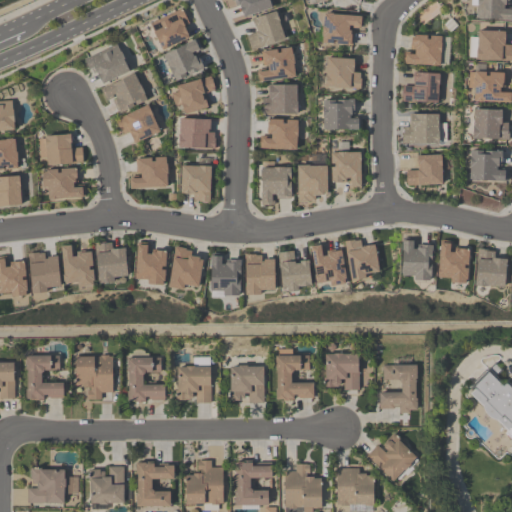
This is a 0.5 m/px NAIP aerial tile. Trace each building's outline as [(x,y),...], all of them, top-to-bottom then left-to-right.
[(232,0),(269,0),(272,7),(244,16),(240,4),(234,6),(232,0)] [(477,0),(508,0),(508,7),(511,7),(511,19),(477,18),(477,0)] [(182,10),(150,24),(163,51),(190,38),(184,26),(189,24),(182,10)] [(246,36),(251,52),(285,40),(276,12),(252,19),(257,32),(246,36)] [(324,14),(362,17),(362,29),(349,27),(349,31),(354,31),(353,46),(322,42),(324,14)] [(478,31),(506,32),(506,45),(511,45),(511,61),(477,60),(476,48),(478,31)] [(411,35),(442,37),(440,66),(403,64),(403,52),(411,52),(411,35)] [(165,55),(197,40),(202,50),(194,55),(204,68),(177,81),(165,55)] [(103,84),(129,71),(117,44),(85,60),(90,69),(94,73),(98,72),(103,84)] [(257,71),(259,82),(297,77),(292,48),(261,52),(264,70),(257,71)] [(327,58),(355,60),(354,73),(362,73),(361,89),(324,86),(327,58)] [(402,86),(413,87),(413,72),(439,74),(438,103),(402,102),(402,86)] [(469,72),(505,74),(505,91),(511,92),(511,103),(477,102),(474,99),(474,88),(468,88),(469,72)] [(101,90),(135,74),(147,100),(119,113),(114,98),(106,101),(101,90)] [(177,86),(211,76),(215,90),(204,94),(208,109),(185,115),(182,105),(175,107),(172,94),(179,91),(177,86)] [(268,85),(298,85),(298,116),(261,115),(261,104),(263,104),(263,98),(269,98),(268,85)] [(324,101),(355,100),(355,117),(361,118),(362,130),(324,129),(324,101)] [(0,102),(12,101),(14,131),(0,131),(0,102)] [(116,121),(122,135),(129,132),(135,144),(160,132),(148,105),(116,121)] [(475,110),(502,111),(502,124),(508,124),(509,141),(474,139),(473,125),(473,115),(475,110)] [(439,143),(440,115),(409,115),(409,128),(403,128),(402,143),(439,143)] [(181,119),(211,120),(210,133),(214,133),(215,149),(179,148),(181,119)] [(297,150),(298,122),(268,120),(268,136),(260,136),(260,149),(297,150)] [(39,139),(70,135),(72,149),(82,148),(83,163),(48,165),(47,157),(40,157),(39,139)] [(0,140),(15,139),(17,170),(0,170),(0,140)] [(508,170),(507,182),(470,180),(471,151),(501,151),(501,170),(508,170)] [(331,154),(361,153),(362,189),(347,189),(346,182),(332,182),(331,154)] [(406,171),(407,186),(444,185),(443,156),(416,157),(417,171),(406,171)] [(130,189),(168,187),(166,158),(136,160),(138,179),(130,179),(130,189)] [(182,166),(210,167),(210,202),(193,200),(194,194),(181,194),(182,166)] [(298,202),(297,166),(327,166),(328,195),(313,196),(314,202),(298,202)] [(262,169),(261,205),(275,205),(274,197),(291,199),(291,168),(262,169)] [(42,173),(76,169),(78,186),(85,185),(86,197),(49,199),(49,187),(43,187),(42,173)] [(0,206),(21,205),(20,177),(0,177),(0,206)] [(403,238),(401,276),(414,276),(414,280),(431,281),(433,245),(417,245),(416,249),(413,249),(414,238),(403,238)] [(344,242),(352,281),(365,279),(365,275),(380,272),(375,245),(361,247),(360,240),(355,241),(354,240),(344,242)] [(440,241),(437,277),(451,278),(451,283),(467,284),(469,250),(458,249),(458,252),(453,252),(453,241),(440,241)] [(94,243),(99,284),(115,281),(114,278),(128,276),(125,248),(112,250),(111,243),(106,244),(105,242),(94,243)] [(138,242),(135,279),(148,280),(148,284),(163,285),(163,280),(165,280),(166,270),(162,270),(162,266),(166,266),(167,252),(153,250),(153,255),(147,254),(149,243),(138,242)] [(61,247),(65,284),(78,283),(78,287),(93,286),(93,270),(90,270),(89,267),(93,267),(91,250),(76,252),(77,257),(72,257),(71,246),(61,247)] [(311,247),(317,284),(330,281),(330,286),(347,284),(342,249),(327,251),(328,257),(323,257),(321,246),(311,247)] [(175,247),(168,287),(184,290),(184,285),(198,287),(203,260),(199,260),(200,257),(191,256),(192,251),(185,251),(186,248),(175,247)] [(477,249),(475,285),(506,287),(508,259),(493,258),(494,251),(477,249)] [(277,253),(282,288),(288,287),(288,292),(298,291),(297,287),(312,285),(309,261),(294,262),(293,251),(277,253)] [(28,254),(32,294),(48,292),(47,288),(61,287),(57,256),(45,258),(44,253),(28,254)] [(211,253),(223,253),(224,264),(230,264),(230,260),(241,260),(241,290),(239,296),(223,295),(223,292),(211,291),(211,253)] [(245,295),(261,295),(261,290),(276,290),(275,259),(264,260),(264,262),(261,263),(262,256),(245,255),(245,295)] [(0,258),(0,293),(11,292),(12,297),(26,296),(25,291),(27,290),(26,280),(23,281),(22,277),(26,277),(24,262),(10,263),(11,268),(6,268),(5,258),(0,258)] [(276,356),(276,402),(315,402),(315,383),(294,383),(294,372),(309,372),(309,356),(276,356)] [(324,356),(324,391),(359,391),(359,356),(324,356)] [(25,402),(64,402),(64,384),(43,384),(43,373),(58,373),(58,358),(25,358),(25,402)] [(75,359),(75,390),(86,390),(86,403),(102,403),(102,395),(112,395),(112,359),(75,359)] [(161,359),(127,360),(127,404),(165,404),(165,387),(144,387),(144,376),(161,376),(161,359)] [(0,399),(14,400),(14,364),(0,364),(0,399)] [(265,367),(229,367),(229,404),(265,404),(265,367)] [(416,367),(381,368),(381,384),(399,384),(399,395),(378,395),(378,414),(416,414),(416,367)] [(211,369),(176,369),(176,405),(211,405),(211,369)] [(468,394),(511,440),(511,384),(507,389),(491,372),(468,394)] [(393,485),(418,460),(392,433),(367,458),(393,485)] [(222,471),(211,471),(211,464),(197,464),(197,476),(186,476),(186,507),(222,507),(222,471)] [(234,507),(269,508),(269,492),(251,491),(252,481),(271,481),(272,465),(235,464),(234,507)] [(136,509),(172,509),(172,493),(153,493),(153,482),(175,482),(175,466),(136,466),(136,509)] [(322,478),(311,478),(310,466),(293,466),(293,473),(284,474),(284,511),(291,511),(323,511),(322,478)] [(66,479),(66,470),(28,469),(27,506),(65,506),(66,495),(75,495),(75,480),(66,479)] [(89,469),(90,507),(124,507),(124,469),(89,469)] [(374,511),(374,472),(334,472),(334,511),(374,511)]
